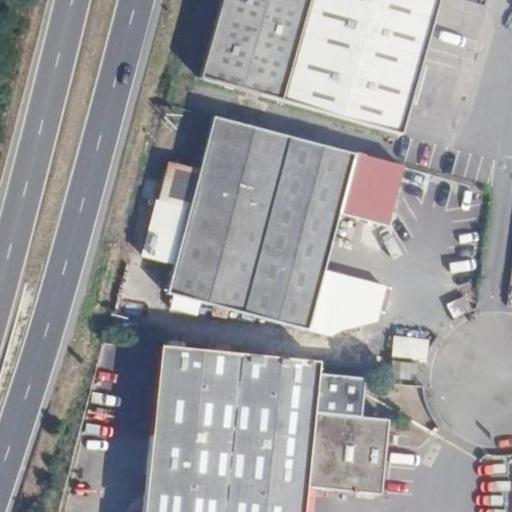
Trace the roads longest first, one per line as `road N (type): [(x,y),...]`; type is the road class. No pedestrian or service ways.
road 1 (primary): [(0,476),(136,0)]
road 2 (primary): [(71,0),(0,272)]
